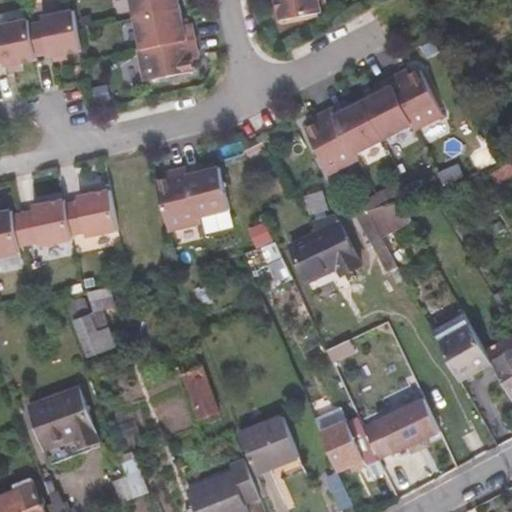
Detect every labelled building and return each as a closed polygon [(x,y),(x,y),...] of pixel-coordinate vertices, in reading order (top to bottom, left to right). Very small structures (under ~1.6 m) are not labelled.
[(130,0),(134,18),(137,17),(188,5),(186,0),(130,0)] [(281,0),(284,7),(285,12),(325,2),(324,0),(281,0)] [(188,5),(137,17),(144,48),(200,35),(197,21),(191,23),(190,17),(188,5)] [(53,57),(85,50),(80,28),(76,10),(44,17),(46,22),(32,25),(38,55),(52,52),(53,57)] [(38,55),(32,25),(30,20),(0,26),(0,63),(7,62),(8,67),(39,60),(38,55)] [(204,50),(200,35),(144,48),(141,49),(149,80),(202,68),(199,57),(198,51),(204,50)] [(445,118),(422,73),(414,76),(409,79),(407,73),(391,82),(414,128),(416,133),(445,118)] [(414,128),(391,82),(375,90),(379,97),(373,99),(365,104),(385,142),(414,128)] [(379,97),(375,90),(370,93),(373,99),(379,97)] [(358,107),(354,101),(349,104),(352,111),(358,107)] [(349,104),(333,112),(357,157),(385,142),(365,104),(358,107),(352,111),(349,104)] [(357,157),(333,112),(317,120),(320,125),(315,128),(308,131),(331,177),(360,163),(357,157)] [(205,166),(188,170),(201,219),(232,211),(222,169),(213,171),(207,173),(205,166)] [(201,219),(188,170),(171,174),(173,179),(167,181),(158,183),(171,233),(203,225),(201,219)] [(80,202),(66,206),(72,236),(86,233),(87,238),(120,231),(111,191),(79,198),(80,202)] [(35,212),(20,215),(27,246),(41,243),(42,248),(73,241),(72,236),(66,206),(65,201),(33,208),(35,212)] [(369,216),(383,240),(414,223),(402,202),(369,212),(369,216)] [(365,205),(354,210),(390,274),(399,269),(383,240),(369,216),(369,212),(365,205)] [(0,258),(21,254),(20,247),(13,217),(12,212),(0,214),(0,258)] [(20,215),(13,217),(20,247),(27,246),(20,215)] [(338,216),(314,224),(316,233),(317,239),(294,250),(310,283),(340,269),(344,279),(363,269),(338,216)] [(253,230),(260,252),(277,247),(270,224),(253,230)] [(92,294),(96,312),(116,308),(112,290),(92,294)] [(511,305),(506,296),(498,301),(511,323),(511,305)] [(74,315),(90,310),(86,298),(70,303),(74,315)] [(74,315),(90,358),(107,352),(93,316),(90,310),(74,315)] [(106,311),(93,316),(107,352),(120,347),(106,311)] [(435,333),(441,343),(473,325),(467,315),(435,333)] [(473,325),(441,343),(468,392),(500,374),(500,372),(473,325)] [(182,357),(187,370),(185,372),(200,416),(220,410),(204,366),(202,367),(197,352),(182,357)] [(511,364),(500,372),(500,374),(511,394),(511,364)] [(83,391),(33,409),(48,450),(79,438),(83,448),(103,440),(83,391)] [(382,461),(384,464),(397,457),(398,459),(443,433),(427,399),(368,433),(382,461)] [(347,416),(323,426),(344,473),(356,467),(359,470),(370,466),(347,416)] [(290,419),(243,437),(246,444),(260,479),(307,461),(290,419)] [(259,497),(244,457),(230,463),(234,473),(188,490),(193,503),(185,507),(186,511),(245,511),(248,511),(245,502),(259,497)] [(126,464),(131,479),(116,485),(122,502),(149,492),(137,461),(126,464)] [(382,461),(370,466),(377,482),(389,476),(384,464),(382,461)] [(344,511),(355,507),(342,476),(332,481),(337,491),(334,493),(343,511),(344,511)] [(18,485),(19,491),(0,497),(0,511),(48,511),(36,479),(18,485)]
